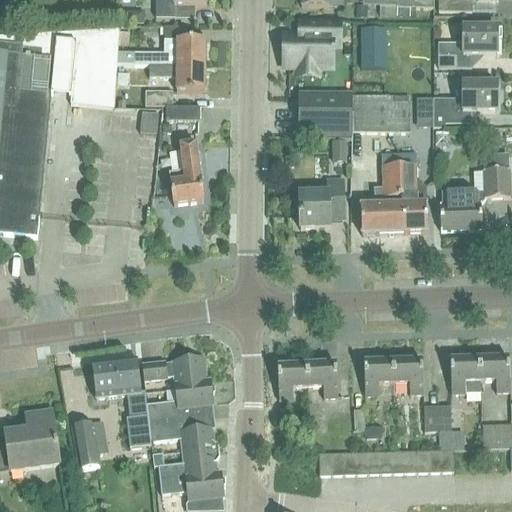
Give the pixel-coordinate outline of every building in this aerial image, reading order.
[(161,0),(156,5),(156,22),(175,22),(175,11),(206,11),(205,0),(161,0)] [(301,0),(301,10),(328,11),(338,11),(338,0),(301,0)] [(410,20),(410,12),(434,12),(434,0),(362,0),(362,2),(363,2),(363,9),(356,8),(356,20),(366,21),(366,10),(380,10),(380,19),(410,20)] [(497,0),(439,0),(439,16),(472,16),(472,4),(498,4),(497,0)] [(305,38),(286,38),(285,67),(298,67),(298,72),(316,72),(316,67),(331,68),(331,43),(336,43),(336,39),(339,39),(339,27),(305,27),(305,38)] [(361,32),(361,73),(386,73),(385,32),(361,32)] [(464,48),(446,48),(439,48),(438,72),(472,72),(472,60),(497,60),(497,32),(464,32),(464,48)] [(39,222),(52,98),(71,100),(71,108),(114,112),(119,34),(0,40),(0,238),(37,242),(39,222)] [(137,70),(205,70),(205,44),(164,44),(164,58),(134,57),(134,69),(137,70)] [(205,70),(137,70),(137,88),(149,88),(149,82),(177,82),(177,96),(205,96),(205,70)] [(463,104),(433,104),(433,133),(445,133),(446,128),(471,128),(471,116),(497,116),(497,88),(463,87),(463,104)] [(172,109),(172,95),(146,95),(145,109),(172,109)] [(351,138),(351,100),(300,100),(299,138),(351,138)] [(353,137),(389,136),(389,101),(353,101),(353,137)] [(410,136),(409,107),(409,101),(389,101),(389,136),(410,136)] [(166,125),(200,125),(200,111),(166,111),(166,125)] [(140,137),(156,139),(158,118),(142,116),(140,137)] [(162,137),(172,137),(172,128),(162,128),(162,137)] [(196,147),(180,150),(183,176),(169,177),(171,186),(171,190),(174,210),(204,206),(198,167),(201,167),(199,156),(197,157),(196,147)] [(346,147),(333,147),(333,167),(346,167),(346,147)] [(176,153),(167,155),(169,171),(179,170),(176,153)] [(362,239),(405,238),(405,218),(401,218),(400,158),(381,159),(382,193),(373,193),(374,210),(361,211),(362,239)] [(427,237),(426,217),(426,210),(425,210),(424,190),(416,191),(415,158),(400,158),(401,218),(405,218),(405,238),(427,237)] [(481,208),(486,203),(510,202),(508,174),(505,174),(483,175),(484,196),(477,197),(477,196),(443,198),(443,210),(440,210),(441,236),(482,235),(481,208)] [(300,233),(330,232),(330,224),(344,224),(343,184),(327,184),(328,197),(299,198),(300,233)] [(479,363),(480,386),(495,385),(495,398),(510,397),(509,362),(479,363)] [(142,370),(144,386),(168,384),(168,382),(173,381),(174,390),(175,390),(175,394),(176,394),(176,390),(206,386),(204,363),(186,365),(183,363),(177,363),(175,366),(142,370)] [(450,364),(451,384),(451,399),(481,398),(480,386),(479,363),(450,364)] [(115,366),(92,369),(96,403),(127,400),(132,445),(147,443),(139,383),(137,364),(115,366)] [(393,365),(394,389),(409,389),(409,400),(423,400),(422,364),(393,365)] [(364,366),(364,386),(365,402),(379,401),(379,389),(394,389),(393,365),(364,366)] [(338,403),(337,388),(336,368),(307,369),(308,392),(323,391),(324,403),(338,403)] [(292,393),(308,392),(307,369),(277,371),(279,406),(293,405),(292,393)] [(176,394),(175,394),(176,406),(146,410),(149,428),(203,422),(202,410),(213,409),(212,399),(214,397),(213,391),(211,390),(210,385),(206,386),(176,390),(176,394)] [(511,408),(511,409),(511,429),(482,430),(483,454),(510,454),(511,453),(511,408)] [(439,455),(440,455),(453,455),(464,455),(463,435),(450,436),(449,411),(438,412),(438,437),(439,455)] [(425,412),(425,437),(438,437),(438,412),(425,412)] [(353,414),(354,436),(364,435),(364,414),(353,414)] [(0,477),(60,470),(52,416),(26,419),(28,435),(6,438),(5,432),(0,432),(0,477)] [(281,418),(280,441),(292,441),(293,418),(281,418)] [(217,450),(213,447),(212,434),(216,434),(215,432),(204,434),(203,422),(149,428),(151,447),(180,445),(181,456),(183,456),(183,460),(218,456),(217,450)] [(100,471),(92,428),(72,431),(80,475),(100,471)] [(381,430),(366,431),(366,443),(381,442),(381,430)] [(429,477),(441,477),(440,455),(439,455),(428,456),(429,477)] [(454,477),(453,455),(440,455),(441,477),(454,477)] [(219,462),(218,456),(183,460),(183,456),(181,456),(182,468),(164,470),(162,458),(152,459),(154,472),(158,471),(160,485),(217,478),(215,466),(219,462)] [(404,456),(392,457),(392,479),(405,478),(404,456)] [(405,478),(417,478),(416,456),(404,456),(405,478)] [(428,456),(416,456),(417,478),(429,477),(428,456)] [(356,480),(368,479),(367,457),(355,458),(356,480)] [(380,457),(367,457),(368,479),(380,479),(380,457)] [(380,479),(392,479),(392,457),(380,457),(380,479)] [(319,481),(332,480),(331,458),(319,459),(319,481)] [(343,458),(331,458),(332,480),(344,480),(343,458)] [(344,480),(356,480),(355,458),(343,458),(344,480)] [(223,502),(222,492),(224,489),(224,484),(221,481),(221,478),(217,478),(160,485),(161,500),(188,497),(189,506),(186,509),(186,511),(217,511),(216,503),(223,502)]
